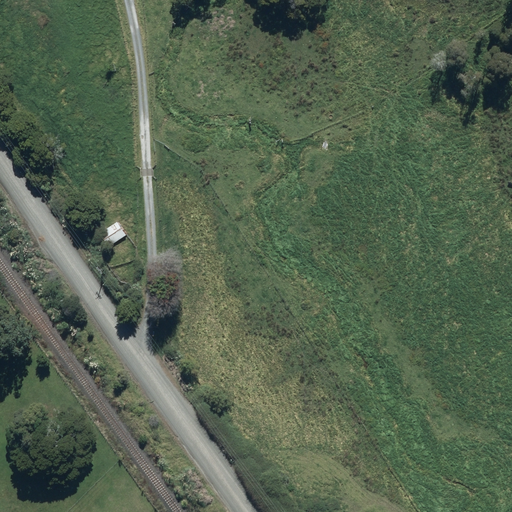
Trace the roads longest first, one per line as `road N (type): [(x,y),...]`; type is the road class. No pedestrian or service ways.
road 1 (unclassified): [(0,162),(245,511)]
road 2 (track): [(132,0),(146,84),(147,338),(130,355)]
